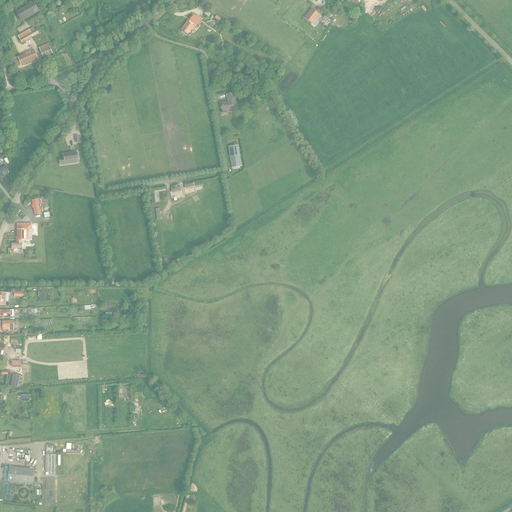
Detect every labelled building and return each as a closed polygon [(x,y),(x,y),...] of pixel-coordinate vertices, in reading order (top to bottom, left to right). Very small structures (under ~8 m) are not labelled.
[(32,0),(15,10),(21,21),(40,11),(33,0),(32,0)] [(316,18),(318,20),(321,15),(312,8),(304,17),(312,23),(316,18)] [(195,24),(196,25),(201,19),(193,13),(188,19),(189,20),(187,22),(187,21),(181,29),(187,34),(195,24)] [(37,29),(36,30),(34,27),(29,30),(30,30),(19,36),(22,43),(36,35),(36,34),(39,33),(37,29)] [(49,47),(48,45),(40,48),(41,51),(43,57),(52,54),(49,47)] [(14,58),(18,67),(39,58),(35,49),(14,58)] [(221,103),(222,110),(237,108),(234,92),(226,93),(228,101),(221,103)] [(227,142),(231,167),(242,166),(237,140),(227,142)] [(64,161),(70,160),(71,163),(78,162),(77,159),(78,159),(77,152),(63,154),(64,161)] [(0,168),(0,176),(9,172),(6,166),(0,168)] [(31,200),(35,214),(41,213),(38,203),(39,203),(38,199),(31,200)] [(51,217),(50,217),(49,209),(43,210),(43,213),(44,213),(45,221),(51,220),(51,217)] [(32,241),(32,240),(32,223),(17,223),(17,243),(12,243),(12,248),(12,252),(13,253),(18,253),(19,252),(19,248),(25,248),(25,246),(25,241),(32,241)] [(3,310),(0,310),(0,318),(3,318),(4,318),(4,317),(10,317),(10,316),(13,316),(13,310),(3,310)] [(0,322),(0,321),(0,331),(1,331),(1,330),(8,329),(8,330),(14,330),(13,321),(0,322)] [(13,374),(11,386),(18,387),(20,375),(13,374)] [(9,482),(33,484),(34,469),(10,467),(9,482)]
